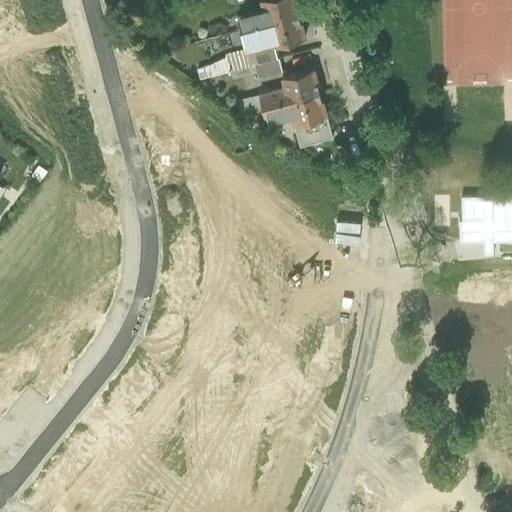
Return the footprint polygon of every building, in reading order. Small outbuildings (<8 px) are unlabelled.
[(295,0),(262,0),(265,9),(268,22),(299,14),(295,0)] [(268,22),(265,9),(238,16),(242,30),(268,22)] [(305,38),(299,14),(268,22),(273,41),(274,45),(305,38)] [(268,22),(242,30),(248,48),(273,41),(268,22)] [(270,44),(228,56),(231,70),(274,58),(270,44)] [(256,64),(259,77),(283,71),(280,58),(256,64)] [(313,68),(283,77),(285,87),(289,100),(320,91),(313,68)] [(263,107),(289,100),(285,87),(259,94),(260,97),(263,107)] [(326,114),(320,91),(289,100),(293,115),(295,123),(326,115),(326,114)] [(244,112),(263,107),(260,97),(241,103),(244,112)] [(293,115),(289,100),(263,107),(267,122),(293,115)] [(267,122),(263,107),(244,112),(240,114),(262,130),(267,122)] [(326,115),(295,123),(300,145),(333,135),(328,114),(326,114),(326,115)]
